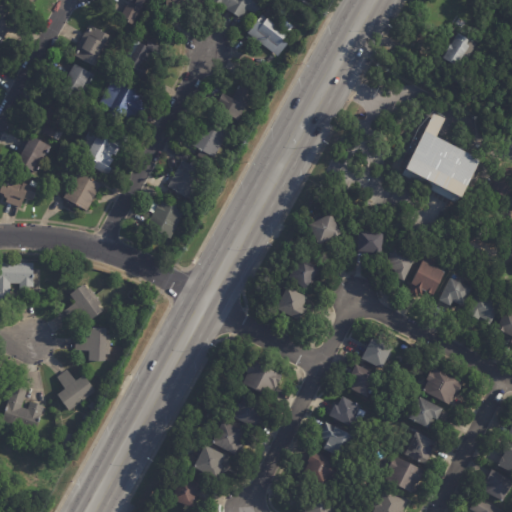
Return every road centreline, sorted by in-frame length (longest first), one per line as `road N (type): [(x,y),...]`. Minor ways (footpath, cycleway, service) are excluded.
road 1 (secondary): [(365,0),(82,511)]
road 2 (residential): [(503,377),(433,511),(245,510),(352,299)]
road 3 (residential): [(0,120),(12,338),(30,341)]
road 4 (residential): [(207,47),(100,247)]
road 5 (tertiary): [(201,301),(100,247),(0,236)]
road 6 (residential): [(352,299),(511,381)]
road 7 (residential): [(201,301),(319,365)]
